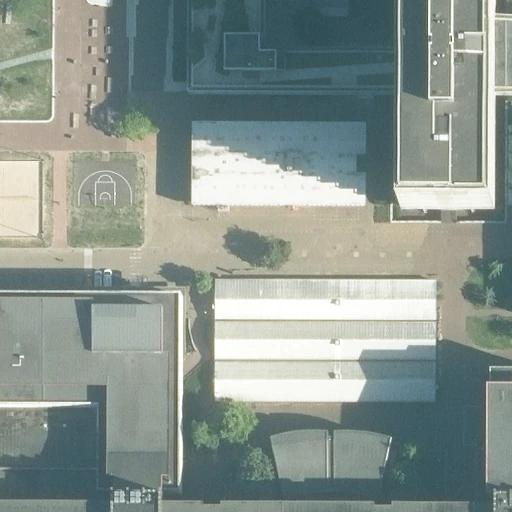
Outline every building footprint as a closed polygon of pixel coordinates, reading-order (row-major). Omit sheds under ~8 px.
[(406,208),(491,208),(492,93),(511,93),(511,0),(193,0),(193,92),(327,93),(406,93),(406,208)] [(357,165),(357,157),(366,157),(367,126),(193,125),(193,171),(192,207),(366,208),(366,176),(357,176),(357,165)] [(86,209),(87,183),(24,179),(22,206),(86,209)] [(436,403),(436,307),(436,282),(226,281),(215,281),(213,403),(436,403)] [(511,511),(511,374),(492,375),(491,502),(497,502),(497,511),(375,511),(377,507),(385,507),(397,452),(390,451),(392,442),(389,441),(386,440),(383,440),(381,439),(378,438),(375,438),(372,437),(369,437),(366,437),(363,436),(360,436),(357,436),(354,436),(351,436),(348,436),(345,436),(342,436),(339,436),(336,437),(336,442),(328,442),(328,437),(325,436),(322,436),(319,436),(316,436),(313,436),(310,436),(307,436),(304,436),(301,436),(298,436),(295,437),(292,437),(289,437),(287,438),(284,439),(281,439),(278,440),(275,441),(272,442),(274,450),(267,452),(279,507),(287,507),(287,511),(166,511),(166,500),(177,500),(177,496),(182,496),(184,369),(183,299),(178,299),(178,295),(0,294),(0,511),(511,511)]
